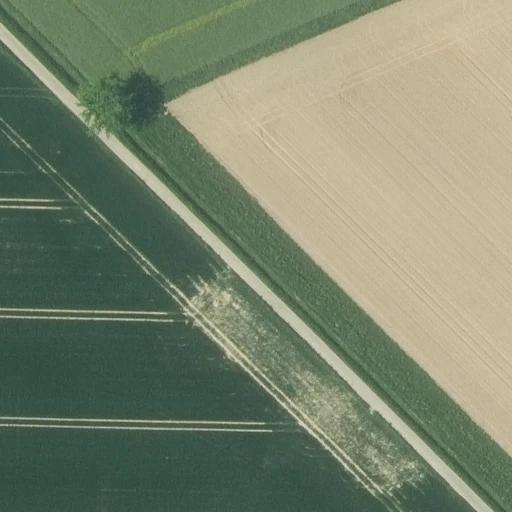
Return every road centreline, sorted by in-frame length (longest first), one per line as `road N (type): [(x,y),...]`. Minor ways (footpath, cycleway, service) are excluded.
road 1 (track): [(72,110),(480,511)]
road 2 (track): [(72,110),(143,100),(391,0)]
